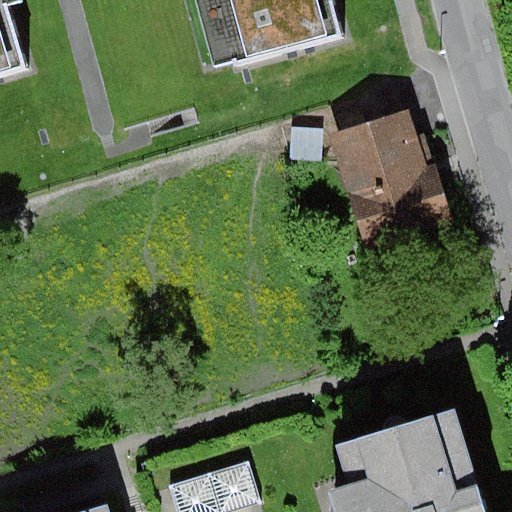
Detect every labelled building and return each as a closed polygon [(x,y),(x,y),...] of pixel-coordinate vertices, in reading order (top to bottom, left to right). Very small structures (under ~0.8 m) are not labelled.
[(52,0),(0,0),(0,90),(73,69),(52,0)] [(334,0),(185,0),(206,82),(346,48),(334,0)] [(441,114),(358,140),(394,255),(477,229),(441,114)] [(511,511),(511,442),(506,420),(405,448),(414,482),(393,488),(399,511),(511,511)] [(178,468),(188,511),(193,511),(265,495),(255,450),(178,468)]
